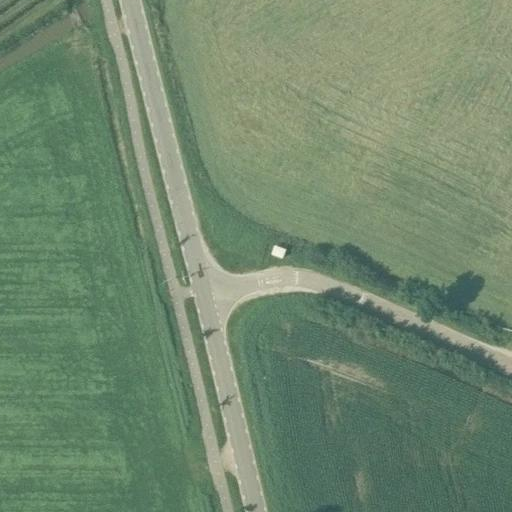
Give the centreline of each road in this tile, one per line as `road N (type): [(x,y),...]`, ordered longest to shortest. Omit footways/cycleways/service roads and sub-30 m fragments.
road 1 (tertiary): [(511,368),(318,282),(204,292)]
road 2 (tertiary): [(204,292),(123,0)]
road 3 (tertiary): [(253,511),(204,292)]
